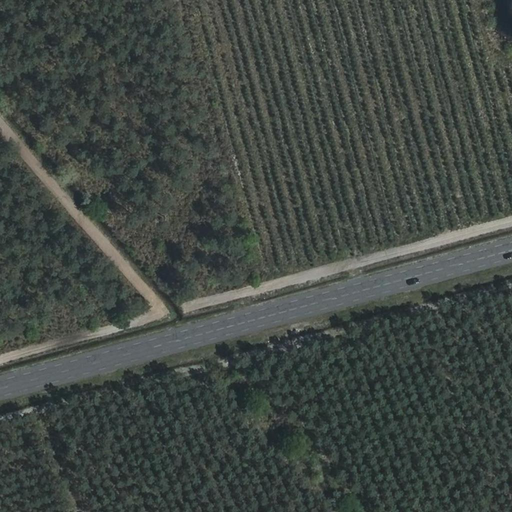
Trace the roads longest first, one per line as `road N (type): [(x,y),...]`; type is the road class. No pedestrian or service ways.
road 1 (secondary): [(511,250),(0,388)]
road 2 (track): [(0,129),(182,339)]
road 3 (track): [(184,370),(0,420)]
